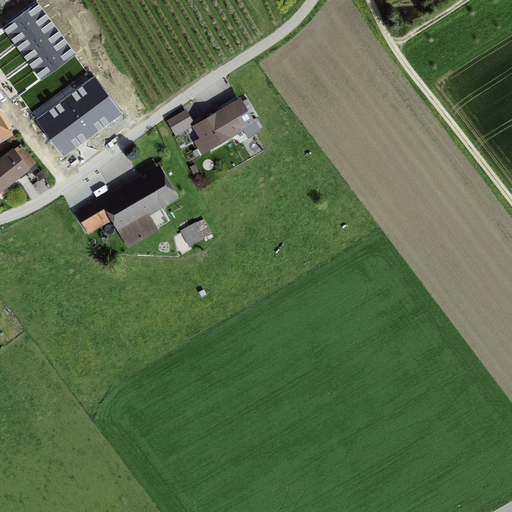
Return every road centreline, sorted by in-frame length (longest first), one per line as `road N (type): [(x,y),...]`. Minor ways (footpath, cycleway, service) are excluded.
road 1 (residential): [(0,220),(32,207),(273,40),(316,0)]
road 2 (track): [(370,0),(511,202)]
